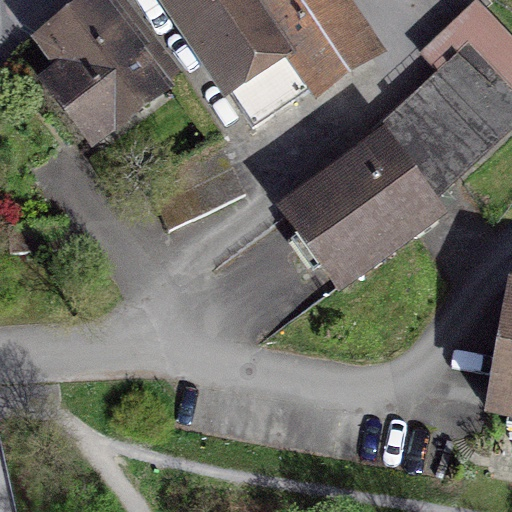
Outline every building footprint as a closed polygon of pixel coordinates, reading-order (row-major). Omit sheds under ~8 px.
[(67,74),(49,87),(93,144),(179,76),(118,0),(109,0),(47,49),(67,74)] [(165,0),(255,132),(368,55),(330,0),(165,0)] [(286,213),(336,284),(434,214),(511,132),(511,41),(483,12),(427,66),(449,84),(384,143),(286,213)] [(221,145),(144,182),(168,233),(246,196),(221,145)] [(65,224),(8,227),(10,256),(67,252),(65,224)] [(511,285),(510,285),(490,409),(511,412),(511,285)]
